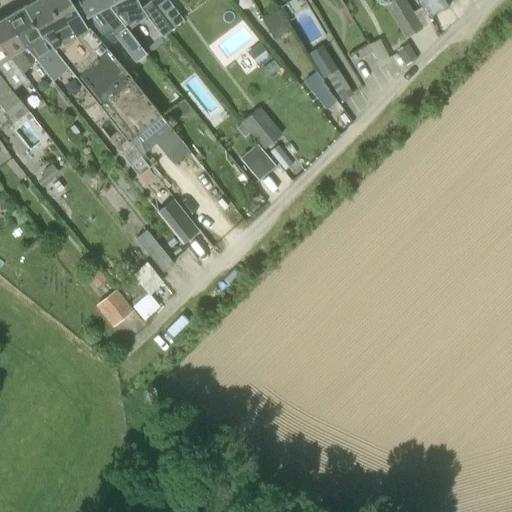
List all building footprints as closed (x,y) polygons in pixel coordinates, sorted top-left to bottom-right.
[(54,48),(73,37),(44,0),(35,0),(22,7),(40,36),(44,34),(54,48)] [(166,154),(182,140),(159,114),(131,77),(90,28),(71,0),(44,0),(73,37),(145,128),(166,154)] [(128,30),(108,6),(105,0),(78,0),(87,16),(96,12),(115,36),(115,35),(136,61),(146,53),(128,30)] [(136,0),(105,0),(108,6),(128,30),(146,15),(141,8),(136,0)] [(163,36),(183,20),(167,0),(150,0),(141,8),(146,15),(163,36)] [(405,38),(422,28),(405,0),(399,0),(387,8),(405,38)] [(40,36),(22,7),(5,17),(26,45),(43,68),(52,80),(69,68),(59,55),(54,48),(44,34),(40,36)] [(19,50),(25,47),(26,45),(5,17),(0,19),(0,43),(22,73),(32,65),(19,50)] [(73,37),(54,48),(59,55),(69,68),(128,140),(129,142),(145,128),(73,37)] [(0,74),(12,90),(27,78),(22,73),(0,43),(0,74)] [(259,65),(270,56),(259,44),(249,53),(259,65)] [(405,64),(416,58),(407,44),(397,51),(405,64)] [(324,77),(337,69),(322,45),(309,54),(324,77)] [(12,90),(0,74),(0,105),(13,123),(25,115),(31,123),(36,120),(12,90)] [(328,92),(319,99),(328,112),(338,105),(328,92)] [(261,145),(279,130),(260,107),(242,122),(261,145)] [(75,137),(81,133),(72,122),(66,127),(75,137)] [(174,210),(163,219),(173,231),(184,223),(174,210)] [(162,273),(173,264),(146,230),(135,239),(162,273)] [(97,288),(107,279),(98,269),(88,278),(97,288)] [(112,328),(134,311),(117,289),(95,306),(112,328)] [(144,320),(159,306),(148,292),(133,306),(144,320)]
